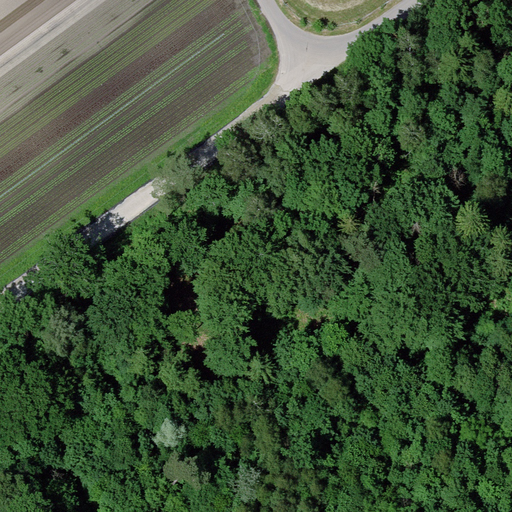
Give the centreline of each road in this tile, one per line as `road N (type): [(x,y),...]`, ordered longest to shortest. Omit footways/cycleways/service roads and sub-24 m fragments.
road 1 (track): [(310,93),(0,309)]
road 2 (unclassified): [(438,0),(310,93),(262,0)]
